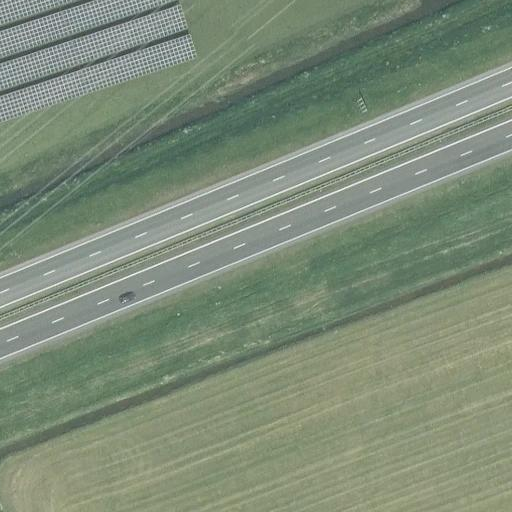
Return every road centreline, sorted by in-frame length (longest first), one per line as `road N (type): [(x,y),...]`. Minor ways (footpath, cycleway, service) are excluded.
road 1 (trunk): [(511,81),(0,293)]
road 2 (trunk): [(0,344),(511,135)]
